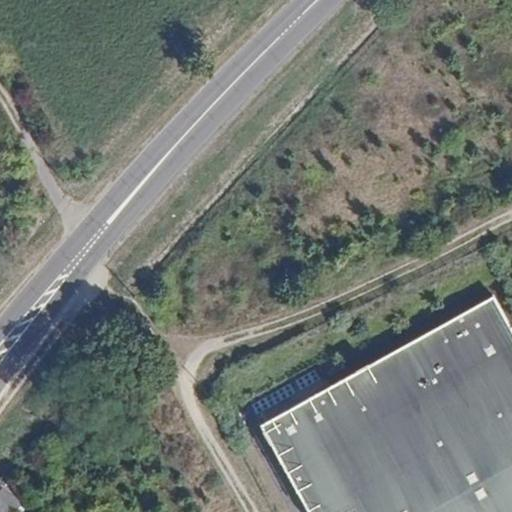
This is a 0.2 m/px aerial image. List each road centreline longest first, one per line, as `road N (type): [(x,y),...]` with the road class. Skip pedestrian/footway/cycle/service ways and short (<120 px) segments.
road 1 (secondary): [(320,0),(189,129),(0,354)]
road 2 (track): [(511,219),(304,316),(183,360)]
road 3 (track): [(0,98),(86,248)]
road 4 (track): [(183,360),(190,402),(256,511)]
